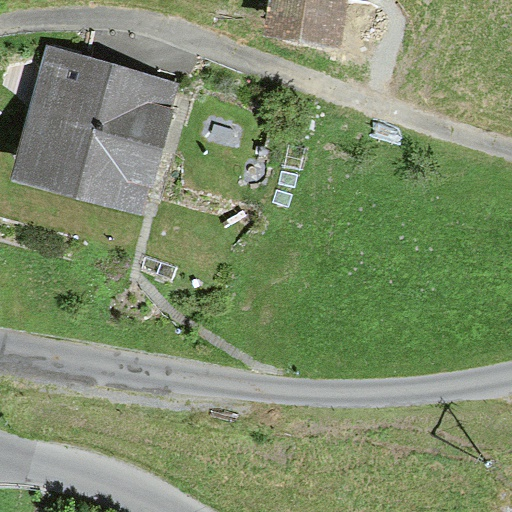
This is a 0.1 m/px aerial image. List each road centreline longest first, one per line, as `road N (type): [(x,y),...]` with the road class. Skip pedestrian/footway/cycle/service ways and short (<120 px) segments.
road 1 (unclassified): [(511,375),(430,390),(262,396),(0,352)]
road 2 (tertiary): [(0,459),(65,470),(150,511)]
